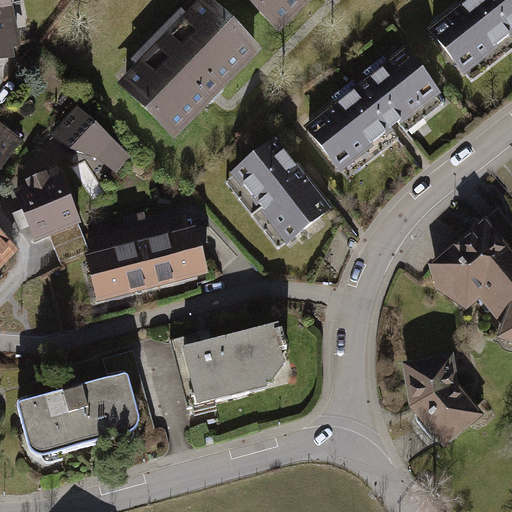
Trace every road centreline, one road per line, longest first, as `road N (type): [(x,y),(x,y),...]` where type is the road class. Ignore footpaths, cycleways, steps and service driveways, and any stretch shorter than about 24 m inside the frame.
road 1 (residential): [(511,128),(431,191),(366,273),(354,303),(346,447)]
road 2 (residential): [(346,447),(307,445),(56,511)]
road 3 (unknown): [(193,475),(157,344)]
